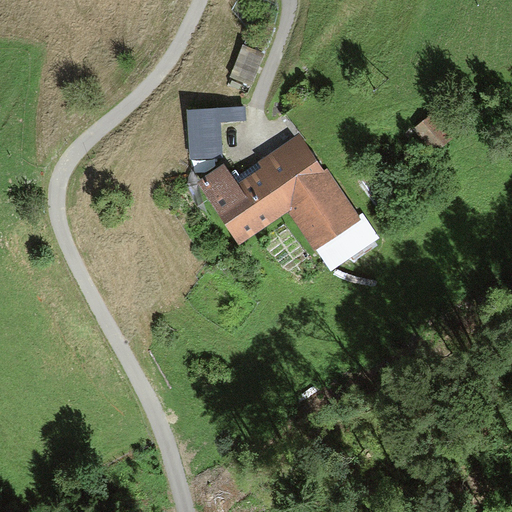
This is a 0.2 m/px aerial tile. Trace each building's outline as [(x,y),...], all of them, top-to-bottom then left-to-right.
[(233,83),(255,91),(267,58),(244,50),(233,83)] [(243,118),(243,103),(192,102),(192,149),(220,149),(221,118),(243,118)] [(447,137),(433,112),(418,121),(432,146),(447,137)] [(308,244),(350,216),(304,148),(253,183),(233,152),(198,176),(239,236),(282,207),(308,244)] [(433,157),(412,171),(422,185),(443,171),(433,157)]
